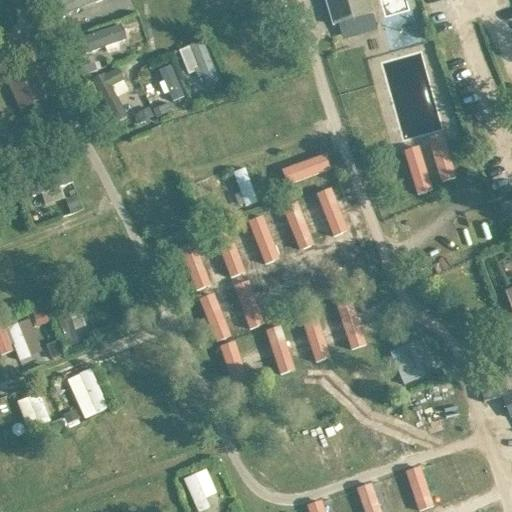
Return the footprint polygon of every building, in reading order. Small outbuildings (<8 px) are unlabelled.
[(65,0),(57,3),(62,17),(106,0),(65,0)] [(208,21),(257,9),(254,0),(234,0),(204,8),(208,21)] [(325,0),(333,26),(337,24),(342,40),(377,30),(368,0),(325,0)] [(280,25),(251,33),(261,71),(290,63),(280,25)] [(80,40),(85,55),(124,42),(119,26),(80,40)] [(189,46),(206,88),(218,83),(201,42),(189,46)] [(158,73),(172,103),(183,98),(170,68),(158,73)] [(92,81),(115,125),(127,119),(111,89),(124,82),(118,70),(105,76),(104,75),(92,81)] [(7,86),(20,112),(45,100),(33,74),(7,86)] [(263,92),(280,129),(323,110),(316,94),(305,99),(295,78),(263,92)] [(115,87),(129,113),(143,105),(129,79),(115,87)] [(218,111),(232,147),(261,136),(246,100),(218,111)] [(196,117),(170,125),(181,160),(207,152),(196,117)] [(32,140),(38,151),(49,146),(44,134),(32,140)] [(335,150),(292,163),(300,187),(342,173),(335,150)] [(235,171),(247,206),(257,202),(244,168),(235,171)] [(473,182),(477,171),(470,168),(465,179),(473,182)] [(32,196),(71,182),(67,171),(28,185),(32,196)] [(224,179),(211,184),(223,216),(236,211),(224,179)] [(312,238),(342,228),(329,191),(300,201),(312,238)] [(176,228),(184,225),(175,204),(166,208),(160,194),(147,200),(165,242),(179,235),(176,228)] [(271,251),(266,233),(289,226),(285,213),(259,220),(264,236),(232,245),(237,260),(271,251)] [(83,256),(107,250),(104,237),(119,234),(115,220),(76,229),(83,256)] [(321,255),(327,276),(370,263),(363,242),(321,255)] [(57,248),(31,251),(35,293),(62,290),(57,248)] [(0,271),(0,284),(8,304),(34,294),(22,263),(0,271)] [(372,263),(327,279),(332,293),(377,277),(372,263)] [(286,311),(282,299),(275,301),(270,288),(247,296),(256,322),(286,311)] [(53,308),(68,348),(80,344),(70,315),(82,311),(78,299),(53,308)] [(347,308),(358,340),(384,332),(373,299),(347,308)] [(36,325),(51,322),(48,305),(33,308),(36,325)] [(2,321),(0,321),(0,357),(13,353),(2,321)] [(493,334),(508,346),(511,341),(511,329),(503,322),(493,334)] [(6,329),(20,362),(31,357),(17,324),(6,329)] [(313,330),(294,334),(299,356),(317,352),(313,330)] [(221,367),(267,349),(261,333),(214,351),(221,367)] [(153,356),(155,355),(165,383),(183,377),(169,339),(149,346),(153,356)] [(390,354),(404,386),(426,377),(412,344),(390,354)] [(370,391),(373,401),(386,397),(373,354),(348,361),(350,370),(335,375),(340,391),(356,386),(359,395),(370,391)] [(94,409),(97,415),(108,410),(90,370),(79,375),(83,383),(73,388),(85,414),(94,409)] [(308,375),(284,385),(294,409),(318,399),(308,375)] [(511,392),(502,396),(511,419),(511,418),(511,392)] [(17,403),(27,430),(39,426),(39,427),(50,423),(40,393),(28,397),(28,399),(17,403)] [(412,405),(419,437),(464,427),(457,396),(412,405)] [(132,405),(143,431),(156,425),(145,400),(132,405)] [(166,434),(179,429),(169,402),(156,407),(166,434)] [(110,458),(130,450),(124,437),(136,433),(125,408),(94,421),(110,458)] [(406,413),(393,418),(389,408),(372,414),(378,429),(393,424),(402,449),(417,444),(406,413)] [(364,433),(375,429),(367,409),(339,420),(355,461),(372,455),(364,433)] [(279,450),(286,466),(324,448),(317,433),(279,450)] [(65,474),(84,463),(76,448),(57,459),(65,474)] [(15,470),(8,473),(1,456),(0,455),(0,504),(25,494),(15,470)] [(436,465),(449,500),(476,490),(463,455),(436,465)] [(416,473),(391,482),(401,511),(416,511),(428,508),(416,473)] [(184,480),(197,511),(199,511),(210,507),(195,475),(184,480)] [(142,497),(146,511),(180,511),(172,487),(142,497)] [(344,507),(345,511),(369,511),(363,499),(344,507)] [(137,511),(134,503),(108,511),(137,511)]
